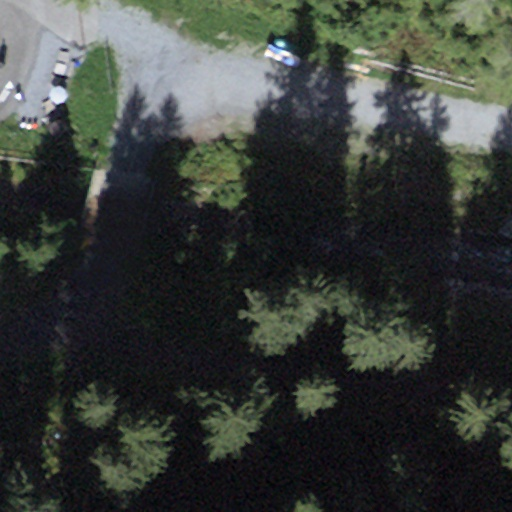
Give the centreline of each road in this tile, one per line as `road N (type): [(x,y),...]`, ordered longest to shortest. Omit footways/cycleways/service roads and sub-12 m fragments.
road 1 (track): [(181,35),(511,120)]
road 2 (track): [(52,0),(181,35)]
